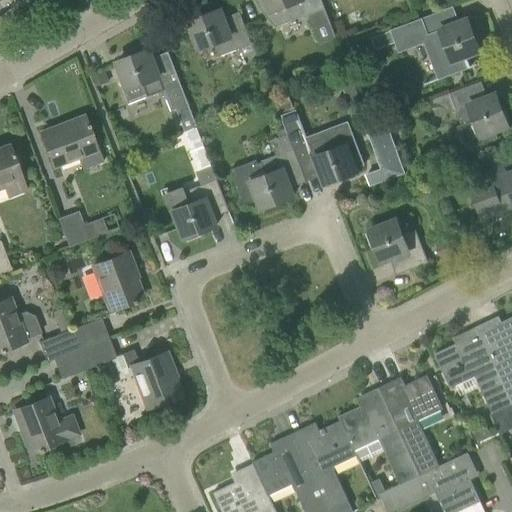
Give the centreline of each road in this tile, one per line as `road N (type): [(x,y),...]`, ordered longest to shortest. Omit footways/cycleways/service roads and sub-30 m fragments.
road 1 (residential): [(236,405),(189,289),(200,267),(297,223),(322,227),(375,329)]
road 2 (residential): [(0,503),(21,503),(158,440)]
road 3 (residential): [(236,405),(375,329)]
road 4 (residential): [(375,329),(511,255)]
road 5 (residential): [(0,75),(133,0)]
